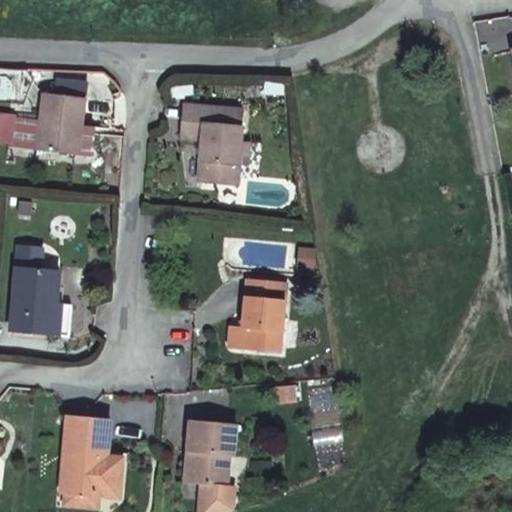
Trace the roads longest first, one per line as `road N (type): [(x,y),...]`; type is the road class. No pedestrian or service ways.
road 1 (residential): [(0,369),(93,375),(115,348),(146,56)]
road 2 (residential): [(397,0),(366,32),(291,57),(146,56)]
road 3 (residential): [(146,56),(0,50)]
